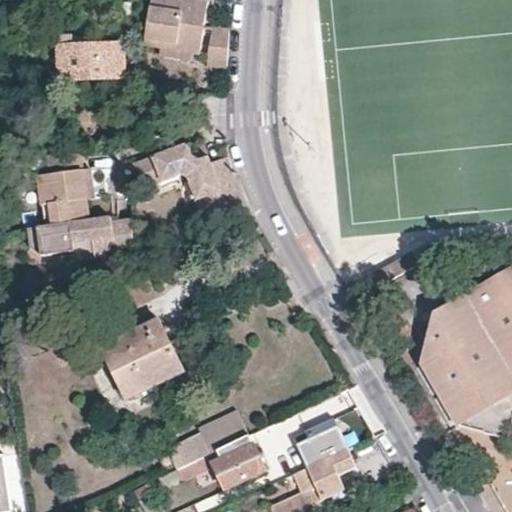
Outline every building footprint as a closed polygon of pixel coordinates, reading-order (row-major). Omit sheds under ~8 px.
[(201,50),(205,21),(208,0),(153,0),(147,40),(161,43),(193,49),(201,50)] [(201,50),(209,52),(213,23),(205,21),(201,50)] [(229,62),(232,26),(213,23),(209,52),(209,61),(229,62)] [(126,74),(124,40),(61,41),(60,40),(60,39),(59,31),(59,30),(58,30),(58,29),(57,29),(44,29),(43,31),(26,32),(26,43),(40,43),(42,74),(61,74),(62,75),(105,74),(126,74)] [(192,56),(193,49),(161,43),(160,51),(183,55),(192,56)] [(193,149),(189,139),(131,161),(138,178),(151,173),(160,177),(182,170),(189,173),(198,193),(195,194),(205,217),(248,201),(246,198),(237,177),(237,176),(230,150),(212,157),(209,150),(201,152),(193,149)] [(81,165),(79,149),(47,151),(48,171),(38,173),(44,223),(87,216),(84,194),(81,165)] [(88,165),(81,165),(84,194),(91,193),(90,181),(88,165)] [(44,223),(26,226),(28,242),(42,250),(68,246),(79,253),(96,251),(95,246),(134,240),(133,214),(113,216),(113,213),(87,216),(44,223)] [(412,249),(385,263),(357,277),(364,291),(392,276),(418,262),(412,249)] [(511,267),(436,309),(424,361),(459,422),(511,435),(511,267)] [(174,342),(161,316),(105,346),(129,395),(186,365),(174,342)] [(333,410),(326,395),(301,406),(308,421),(333,410)] [(179,464),(249,431),(238,406),(199,425),(202,431),(171,446),(179,464)] [(260,453),(249,431),(179,464),(184,474),(214,460),(226,485),(267,466),(260,453)] [(277,499),(283,511),(312,511),(327,505),(322,494),(330,491),(348,483),(342,469),(358,462),(354,453),(350,444),(314,460),(322,478),(308,484),(277,499)] [(0,511),(14,510),(5,454),(0,454),(0,511)] [(314,460),(300,467),(308,484),(322,478),(314,460)] [(140,495),(153,488),(150,481),(136,487),(140,495)] [(322,494),(327,505),(336,502),(330,491),(322,494)]
